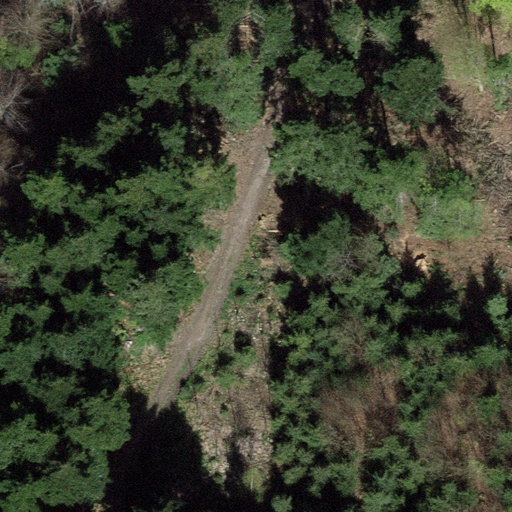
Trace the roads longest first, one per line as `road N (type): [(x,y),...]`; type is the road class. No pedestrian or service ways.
road 1 (track): [(291,0),(184,458),(181,511)]
road 2 (track): [(0,382),(42,511)]
